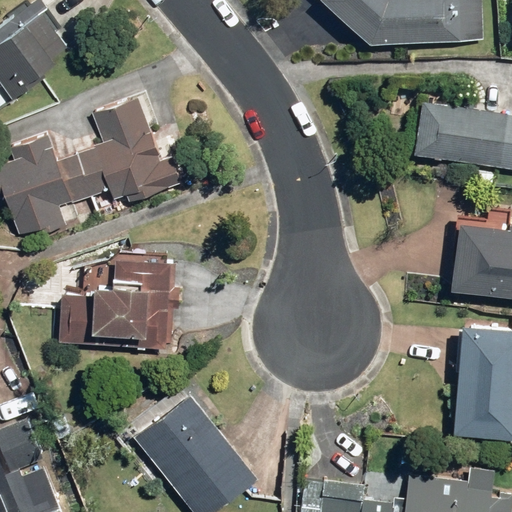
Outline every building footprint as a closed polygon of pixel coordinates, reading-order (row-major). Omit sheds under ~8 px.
[(47,0),(36,0),(0,25),(0,71),(17,95),(67,59),(60,48),(74,38),(47,0)] [(331,0),(376,38),(487,36),(486,0),(331,0)] [(1,160),(21,230),(69,215),(64,199),(115,184),(119,196),(184,177),(177,152),(163,156),(144,93),(96,108),(105,141),(62,153),(55,130),(14,142),(18,155),(1,160)] [(511,106),(428,93),(419,148),(511,163),(511,106)] [(511,231),(460,225),(452,291),(511,298),(511,231)] [(172,343),(178,253),(122,249),(121,274),(105,273),(104,287),(66,285),(62,336),(172,343)] [(455,434),(511,438),(511,327),(464,323),(455,434)] [(200,511),(208,511),(264,470),(197,383),(137,429),(200,511)] [(0,425),(0,511),(69,511),(31,413),(0,425)] [(511,511),(511,486),(495,484),(498,465),(474,461),(472,477),(413,469),(409,492),(396,491),(395,498),(366,494),(368,480),(327,474),(326,478),(308,475),(303,510),(304,511),(511,511)]
